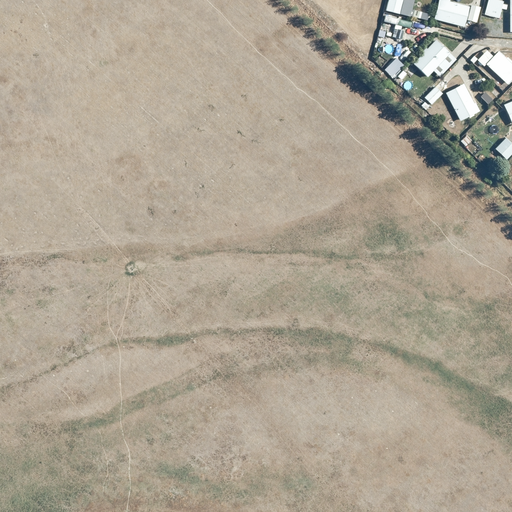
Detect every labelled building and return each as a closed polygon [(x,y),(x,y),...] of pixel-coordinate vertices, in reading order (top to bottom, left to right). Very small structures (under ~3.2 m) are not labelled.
[(413,0),(386,0),(384,11),(409,17),(413,0)] [(463,2),(453,0),(434,0),(430,19),(458,25),(463,2)] [(511,31),(511,0),(502,0),(502,31),(511,31)] [(479,7),(470,5),(466,21),(475,23),(479,7)] [(429,15),(419,11),(417,17),(427,21),(429,15)] [(406,23),(379,20),(374,53),(402,56),(406,23)] [(425,34),(400,59),(421,80),(447,55),(425,34)] [(474,60),(497,81),(511,65),(487,45),(474,60)] [(453,119),(472,107),(455,79),(436,90),(453,119)] [(501,122),(511,116),(511,91),(491,101),(501,122)] [(480,134),(471,126),(467,131),(476,139),(480,134)] [(511,151),(511,145),(504,138),(493,149),(504,160),(511,151)]
